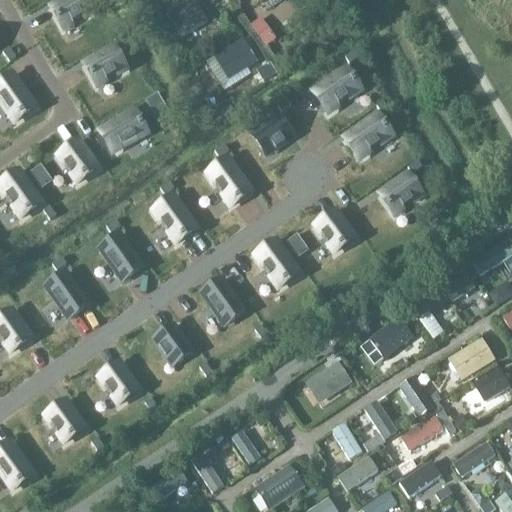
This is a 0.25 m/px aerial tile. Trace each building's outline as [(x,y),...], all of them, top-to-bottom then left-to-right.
[(65,0),(50,9),(63,32),(92,15),(88,9),(82,0),(65,0)] [(159,0),(142,0),(148,10),(161,2),(159,0)] [(191,0),(177,0),(162,10),(181,40),(207,23),(191,0)] [(158,8),(151,14),(156,21),(163,16),(158,8)] [(261,22),(251,29),(259,40),(269,33),(261,22)] [(121,39),(115,42),(121,52),(126,49),(121,39)] [(242,41),(213,59),(228,83),(257,65),(242,41)] [(112,49),(83,66),(96,88),(125,71),(112,49)] [(8,50),(2,55),(9,65),(15,60),(8,50)] [(354,54),(344,61),(349,67),(358,60),(354,54)] [(267,68),(256,75),(261,83),(272,76),(267,68)] [(345,72),(312,94),(327,115),(359,93),(345,72)] [(12,78),(0,86),(0,104),(14,125),(35,110),(12,78)] [(156,96),(144,103),(158,125),(169,118),(156,96)] [(286,102),(276,109),(281,115),(291,108),(286,102)] [(382,105),(375,109),(382,119),(389,114),(382,105)] [(133,113),(99,134),(112,156),(146,135),(133,113)] [(278,118),(260,131),(275,152),(293,140),(278,118)] [(376,118),(344,141),(356,158),(359,162),(365,157),(391,139),(376,118)] [(78,144),(57,159),(77,186),(98,172),(78,144)] [(224,148),(214,155),(219,161),(228,154),(224,148)] [(228,161),(207,176),(230,208),(251,194),(228,161)] [(417,164),(407,171),(411,177),(421,170),(417,164)] [(40,167),(28,175),(40,191),(51,184),(40,167)] [(19,174),(0,186),(0,191),(20,221),(42,206),(19,174)] [(406,177),(379,196),(394,218),(421,198),(406,177)] [(169,185),(160,192),(164,199),(173,191),(169,185)] [(173,199),(152,213),(175,246),(196,232),(173,199)] [(49,209),(42,213),(49,223),(56,219),(49,209)] [(335,214),(314,229),(333,256),(354,241),(335,214)] [(115,223),(106,230),(110,236),(120,230),(115,223)] [(119,237),(98,252),(121,284),(142,269),(119,237)] [(297,237),(286,245),(290,251),(301,243),(297,237)] [(511,247),(508,241),(472,265),(481,278),(502,264),(511,257),(511,247)] [(276,244),(255,258),(277,291),(299,276),(276,244)] [(511,257),(502,264),(509,276),(511,274),(511,257)] [(61,261),(52,268),(56,274),(66,267),(61,261)] [(463,277),(442,291),(452,306),(474,292),(469,284),(476,279),(470,269),(461,275),(463,277)] [(65,275),(44,290),(67,322),(88,307),(65,275)] [(222,282),(201,296),(223,329),(244,314),(222,282)] [(511,292),(507,284),(497,290),(505,303),(511,298),(511,292)] [(438,290),(410,309),(433,342),(443,335),(430,315),(447,303),(438,290)] [(505,303),(497,290),(487,296),(494,306),(496,309),(505,303)] [(316,293),(310,297),(317,307),(323,302),(316,293)] [(407,312),(399,318),(407,329),(408,328),(415,338),(422,334),(415,324),(416,323),(408,312),(407,312)] [(12,313),(0,321),(0,341),(9,355),(31,340),(12,313)] [(511,315),(502,322),(510,334),(511,332),(511,315)] [(398,322),(369,343),(384,362),(412,341),(398,322)] [(173,328),(152,343),(165,361),(172,356),(178,365),(193,355),(173,328)] [(260,328),(254,333),(261,342),(267,338),(260,328)] [(481,341),(447,363),(461,385),(495,363),(481,341)] [(326,360),(325,361),(330,369),(340,362),(335,355),(332,356),(326,360)] [(120,366),(98,381),(118,408),(139,393),(120,366)] [(205,366),(199,370),(205,380),(212,375),(205,366)] [(337,367),(305,388),(318,408),(350,387),(337,367)] [(498,373),(473,388),(484,406),(509,390),(498,373)] [(411,383),(401,390),(421,418),(431,411),(411,383)] [(435,396),(429,401),(437,412),(441,410),(444,407),(441,403),(435,396)] [(150,401),(144,406),(151,415),(157,411),(150,401)] [(66,404),(44,419),(64,446),(85,431),(66,404)] [(378,407),(368,414),(370,417),(384,440),(395,433),(385,418),(378,407)] [(442,414),(436,418),(442,428),(449,438),(455,434),(448,425),(442,414)] [(406,416),(395,423),(401,431),(412,424),(406,416)] [(263,418),(256,423),(260,430),(268,425),(263,418)] [(458,418),(451,426),(461,434),(468,426),(458,418)] [(435,420),(402,441),(410,454),(443,433),(435,420)] [(345,427),(331,434),(349,464),(362,456),(345,427)] [(245,434),(233,442),(249,466),(261,458),(245,434)] [(96,440),(90,445),(92,448),(96,455),(103,450),(96,440)] [(371,440),(361,446),(367,456),(377,449),(371,440)] [(229,449),(224,442),(218,446),(214,449),(219,456),(229,449)] [(10,445),(0,452),(0,475),(12,492),(33,478),(10,445)] [(485,449),(454,469),(460,479),(492,459),(485,449)] [(202,456),(190,464),(212,497),(223,490),(210,469),(213,467),(209,460),(206,462),(202,456)] [(367,463),(337,483),(346,495),(376,475),(367,463)] [(340,465),(330,473),(334,480),(345,472),(340,465)] [(431,465),(398,487),(408,502),(441,480),(431,465)] [(290,470),(257,492),(269,511),(271,511),(304,490),(290,470)] [(178,472),(144,495),(154,509),(187,485),(178,472)] [(396,473),(386,480),(391,488),(401,481),(396,473)] [(500,481),(498,489),(502,495),(511,488),(511,486),(506,477),(500,481)] [(319,488),(309,495),(314,502),(324,496),(319,488)] [(447,490),(435,498),(439,504),(451,496),(447,490)] [(511,511),(511,494),(495,506),(499,511),(511,511)] [(389,495),(361,511),(389,511),(397,507),(389,495)] [(335,511),(328,502),(312,511),(335,511)] [(489,503),(480,510),(481,511),(495,511),(489,503)]
